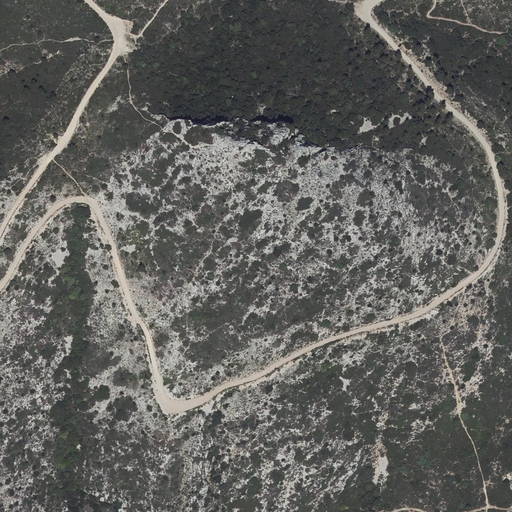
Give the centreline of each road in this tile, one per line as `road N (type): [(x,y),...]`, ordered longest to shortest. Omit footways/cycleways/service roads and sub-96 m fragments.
road 1 (track): [(378,0),(368,6),(370,22),(471,127),(494,164),(496,247),(469,280),(405,318),(182,406),(160,394),(143,328),(88,201),(54,209),(0,288)]
road 2 (track): [(0,235),(72,127),(118,34)]
road 3 (track): [(486,511),(475,446),(430,307)]
